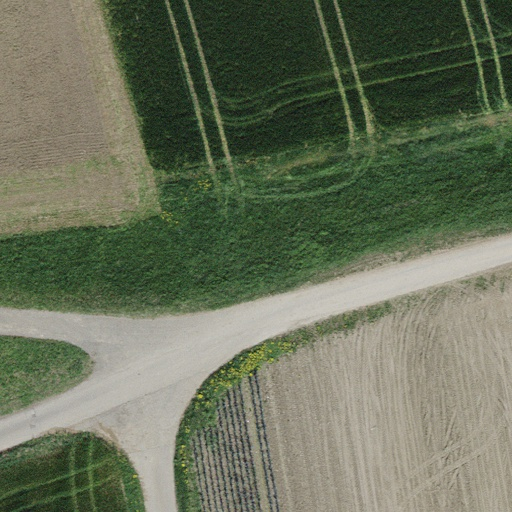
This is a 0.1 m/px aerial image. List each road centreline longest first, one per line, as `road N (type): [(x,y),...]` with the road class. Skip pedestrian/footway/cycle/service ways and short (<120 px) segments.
road 1 (unclassified): [(511,248),(186,345),(0,435)]
road 2 (track): [(0,323),(186,345)]
road 3 (track): [(132,377),(164,511)]
